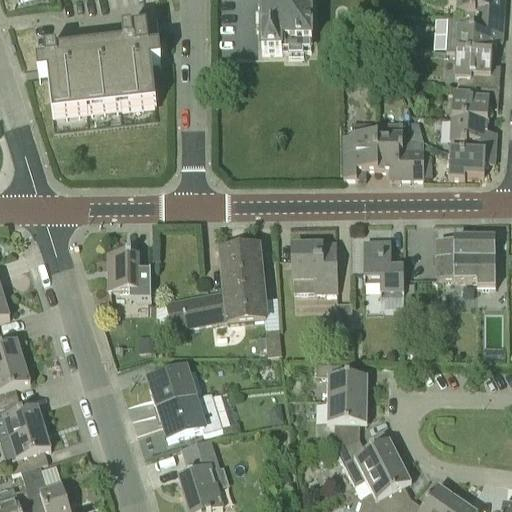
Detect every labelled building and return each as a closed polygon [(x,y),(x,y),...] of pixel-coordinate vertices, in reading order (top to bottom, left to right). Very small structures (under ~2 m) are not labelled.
[(261,57),(283,57),(287,57),(287,63),(303,63),(303,57),(311,57),(311,49),(313,49),(312,4),(293,4),(293,0),(276,0),(276,2),(261,2),(261,23),(256,23),(256,34),(261,34),(261,57)] [(463,25),(504,27),(506,5),(496,5),(496,0),(460,0),(460,16),(464,17),(463,25)] [(448,54),(449,24),(437,23),(436,53),(448,54)] [(457,58),(493,60),(494,49),(503,49),(504,27),(463,25),(463,33),(459,33),(457,58)] [(150,57),(147,37),(122,40),(124,52),(58,60),(57,57),(45,58),(46,69),(37,70),(39,85),(48,84),(53,126),(156,114),(151,71),(160,70),(158,56),(150,57)] [(459,92),(500,94),(501,72),(492,72),(493,60),(457,58),(455,83),(459,84),(459,92)] [(453,125),(489,127),(489,116),(499,116),(500,94),(459,92),(458,100),(454,100),(453,125)] [(455,158),(496,161),(497,140),(488,139),(489,127),(453,125),(451,150),(455,151),(455,158)] [(378,141),(379,177),(390,177),(390,186),(425,185),(424,147),(416,144),(404,144),(404,140),(378,141)] [(367,177),(379,177),(378,141),(353,141),(353,145),(344,145),(345,186),(367,186),(367,177)] [(496,161),(455,158),(451,158),(449,184),(466,185),(466,181),(485,183),(486,171),(495,172),(496,161)] [(437,249),(437,287),(453,287),(453,290),(476,290),(476,296),(477,296),(477,305),(495,305),(494,280),(502,280),(502,270),(494,270),(494,246),(453,246),(453,249),(437,249)] [(379,305),(404,304),(403,274),(390,275),(390,250),(363,251),(363,291),(365,291),(365,288),(379,288),(379,305)] [(313,301),(337,301),(337,284),(335,284),(335,257),(322,258),(322,252),(292,253),(292,289),(293,289),(293,300),(313,300),(313,301)] [(219,258),(224,308),(200,313),(198,305),(166,311),(172,339),(224,329),(224,332),(265,328),(263,304),(258,254),(219,258)] [(130,259),(109,259),(109,297),(138,297),(138,306),(152,306),(151,280),(139,280),(139,261),(130,261),(130,259)] [(0,327),(10,324),(4,302),(0,303),(0,327)] [(337,337),(352,337),(351,310),(336,310),(337,337)] [(403,331),(404,331),(403,315),(392,316),(393,341),(403,341),(403,331)] [(266,362),(282,361),(279,335),(264,336),(266,362)] [(0,376),(24,368),(18,347),(0,352),(0,376)] [(0,412),(15,407),(12,396),(31,390),(24,368),(0,376),(0,412)] [(328,409),(367,410),(367,384),(341,384),(341,372),(317,371),(317,382),(328,382),(328,409)] [(158,417),(196,403),(187,374),(148,386),(158,417)] [(167,448),(206,435),(207,439),(223,434),(212,400),(196,403),(158,417),(167,448)] [(11,445),(45,434),(38,413),(19,419),(15,407),(0,412),(0,434),(7,432),(11,445)] [(337,453),(359,447),(359,432),(367,432),(367,410),(328,409),(328,430),(335,430),(335,450),(337,453)] [(45,434),(11,445),(17,466),(9,469),(13,480),(49,469),(45,458),(52,456),(45,434)] [(186,511),(223,511),(223,510),(221,511),(219,506),(221,506),(217,491),(223,489),(210,447),(180,456),(187,480),(178,483),(186,511)] [(356,493),(401,470),(389,448),(366,460),(359,447),(337,453),(356,493)] [(405,511),(412,507),(405,494),(411,490),(401,470),(356,493),(365,511),(373,508),(374,511),(405,511)] [(27,495),(32,511),(69,511),(63,492),(49,496),(46,488),(27,495)] [(455,511),(459,507),(438,493),(425,511),(419,511),(412,507),(405,511),(455,511)] [(0,511),(32,511),(27,495),(7,501),(10,509),(0,511)]
